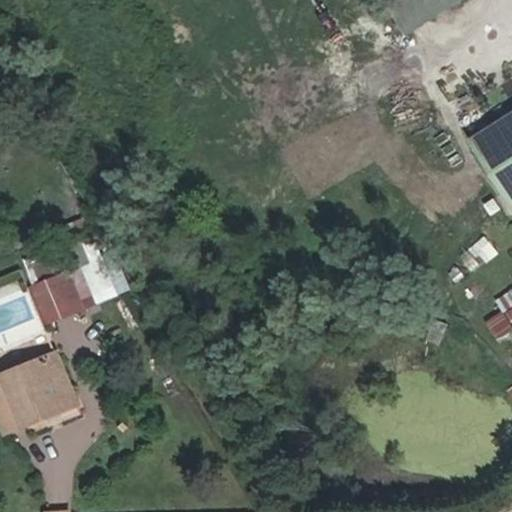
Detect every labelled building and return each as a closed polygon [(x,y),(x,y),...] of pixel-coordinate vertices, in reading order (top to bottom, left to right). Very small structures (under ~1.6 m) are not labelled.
[(407,36),(463,0),(387,0),(386,1),(407,36)] [(511,116),(473,141),(511,202),(511,116)] [(123,289),(110,256),(70,272),(64,257),(36,268),(42,283),(35,286),(49,320),(123,289)] [(506,307),(489,318),(499,333),(511,324),(511,287),(499,296),(506,307)] [(30,411),(77,391),(62,354),(0,379),(0,414),(7,431),(34,420),(30,411)] [(34,420),(81,401),(77,391),(30,411),(34,420)]
